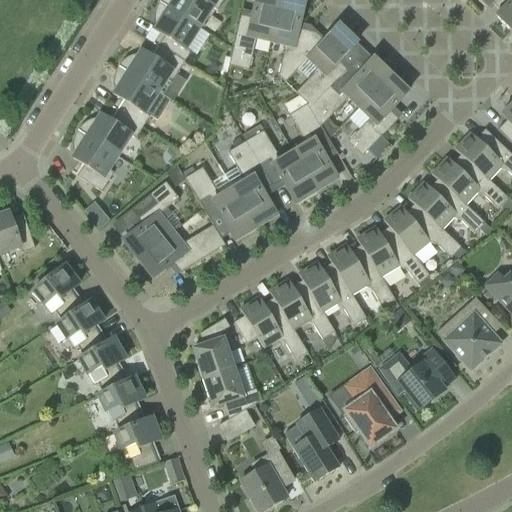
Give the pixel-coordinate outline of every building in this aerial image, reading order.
[(160,2),(158,5),(198,30),(212,9),(217,12),(224,1),(222,0),(162,0),(160,2)] [(255,0),(251,20),(240,17),(228,68),(248,73),(256,40),(270,43),(280,0),(255,0)] [(284,84),(307,60),(324,42),(315,34),(315,35),(298,31),(304,5),(281,0),(280,0),(270,43),(285,47),(277,78),(284,84)] [(474,0),(486,11),(492,5),(496,0),(474,0)] [(511,0),(496,0),(492,5),(500,13),(494,19),(510,34),(511,31),(511,0)] [(185,50),(198,30),(158,5),(157,8),(155,11),(155,13),(154,16),(154,19),(154,22),(155,25),(157,27),(154,32),(163,38),(157,48),(183,65),(190,54),(185,50)] [(298,98),(307,107),(309,111),(350,67),(342,59),(356,45),(338,28),(324,42),(307,60),(318,70),(295,95),(298,98)] [(171,84),(183,65),(157,48),(150,59),(141,53),(137,58),(134,57),(125,61),(117,69),(158,94),(166,80),(171,84)] [(350,67),(309,111),(320,128),(328,142),(337,131),(327,121),(348,99),(359,109),(390,77),(372,61),(359,75),(350,67)] [(122,103),(116,112),(142,129),(149,119),(143,115),(157,94),(158,94),(117,69),(114,78),(114,89),(116,91),(113,97),(122,103)] [(407,94),(390,77),(359,109),(370,120),(346,144),(361,158),(397,121),(389,113),(407,94)] [(306,147),(293,154),(316,192),(336,180),(322,157),(333,150),(328,142),(320,128),(309,111),(307,107),(298,98),(284,107),(290,116),(288,118),(306,147)] [(511,104),(504,113),(500,117),(506,123),(497,132),(511,146),(511,104)] [(135,140),(142,129),(116,112),(109,123),(100,117),(96,122),(93,121),(91,121),(89,122),(86,123),(84,125),(82,126),(80,128),(78,130),(77,132),(117,158),(130,137),(135,140)] [(202,123),(195,134),(205,141),(212,130),(202,123)] [(242,137),(246,143),(263,133),(259,126),(242,137)] [(454,152),(460,157),(488,184),(489,183),(502,169),(511,178),(511,158),(484,131),(472,145),(466,139),(454,152)] [(71,175),(101,194),(113,174),(108,171),(117,158),(77,132),(75,135),(74,137),(73,140),(73,143),(72,145),(72,148),(72,150),(73,153),(76,155),(72,161),(81,167),(75,176),(71,174),(71,175)] [(316,192),(293,154),(280,162),(263,133),(246,143),(245,144),(271,188),(281,182),(295,204),(316,192)] [(242,145),(238,140),(231,144),(234,150),(242,145)] [(245,184),(232,191),(255,229),(275,216),(262,194),(271,188),(245,144),(227,155),(245,184)] [(498,211),(501,208),(507,202),(507,201),(489,183),(488,184),(460,157),(448,169),(443,164),(431,176),(436,182),(465,208),(479,193),(498,211)] [(175,189),(185,183),(184,181),(180,175),(176,168),(166,174),(175,189)] [(180,175),(184,181),(195,174),(191,168),(180,175)] [(195,174),(184,181),(185,183),(210,225),(220,219),(234,241),(255,229),(232,191),(219,199),(202,170),(195,174)] [(228,177),(213,184),(219,196),(234,188),(228,177)] [(474,236),(484,226),(465,208),(436,182),(425,194),(419,188),(407,201),(413,206),(442,233),(442,232),(456,218),(474,236)] [(137,262),(172,235),(158,217),(178,201),(165,184),(130,212),(143,227),(122,244),(137,262)] [(511,206),(507,202),(501,208),(508,214),(511,208),(511,206)] [(450,261),(453,258),(460,250),(442,232),(442,233),(413,206),(406,215),(401,218),(396,212),(383,223),(388,229),(412,259),(413,259),(432,243),(450,261)] [(2,217),(1,213),(0,213),(0,255),(19,249),(21,255),(34,250),(22,216),(21,217),(23,221),(12,225),(8,215),(2,217)] [(109,223),(101,213),(91,222),(99,231),(109,223)] [(492,234),(484,226),(479,231),(486,238),(492,234)] [(181,247),(172,235),(137,262),(152,281),(172,265),(180,274),(224,248),(212,228),(181,247)] [(429,279),(413,259),(412,259),(388,229),(380,236),(374,239),(370,232),(356,241),(360,248),(380,281),(381,281),(401,268),(418,288),(429,279)] [(327,259),(331,266),(350,299),(352,298),(368,288),(382,311),(395,303),(381,281),(380,281),(360,248),(345,257),(341,250),(327,259)] [(460,250),(453,258),(456,261),(464,254),(460,250)] [(448,269),(456,279),(464,272),(457,263),(448,269)] [(365,321),(352,298),(350,299),(331,266),(316,275),(312,268),(297,277),(302,283),(321,316),(322,316),(339,306),(352,328),(365,321)] [(64,321),(82,309),(70,293),(78,287),(63,268),(32,293),(51,317),(56,312),(63,320),(64,321)] [(484,288),(511,316),(511,272),(503,281),(498,275),(484,288)] [(438,282),(446,291),(454,284),(446,275),(438,282)] [(429,279),(418,289),(420,292),(432,282),(429,279)] [(321,316),(302,283),(287,292),(283,285),(268,294),(272,301),(292,334),(293,333),(310,323),(321,342),(334,335),(322,316),(321,316)] [(492,337),(501,328),(474,300),(454,318),(462,326),(443,343),(470,373),(500,346),(492,337)] [(243,319),(256,340),(263,351),(281,341),(294,364),(307,356),(293,333),(292,334),(272,301),(258,310),(254,303),(239,312),(243,319)] [(0,305),(0,322),(10,314),(2,304),(0,305)] [(77,349),(83,358),(105,345),(94,329),(102,323),(89,304),(82,309),(64,321),(63,320),(56,326),(73,351),(77,349)] [(387,321),(394,329),(407,318),(400,310),(387,321)] [(246,346),(256,340),(243,319),(233,325),(246,346)] [(194,360),(201,381),(220,374),(230,371),(223,341),(220,334),(229,329),(224,321),(199,336),(202,347),(192,351),(195,359),(194,360)] [(112,341),(105,345),(83,358),(78,361),(93,387),(97,385),(102,395),(125,384),(116,367),(124,362),(112,341)] [(442,390),(454,381),(431,352),(409,369),(398,354),(376,371),(396,399),(404,393),(408,397),(406,398),(416,411),(418,410),(420,412),(444,393),(442,390)] [(230,371),(220,374),(201,381),(208,402),(209,402),(212,410),(223,406),(228,422),(244,413),(259,404),(255,391),(238,397),(230,371)] [(358,433),(369,449),(386,438),(383,434),(392,428),(374,402),(385,394),(369,371),(347,386),(359,402),(344,413),(345,415),(342,417),(355,436),(358,433)] [(293,385),(299,395),(310,387),(305,378),(293,385)] [(114,423),(119,433),(143,423),(134,406),(143,401),(133,380),(125,384),(102,395),(97,397),(110,425),(114,423)] [(292,450),(313,485),(338,469),(323,444),(335,436),(319,411),(295,426),(305,442),(292,450)] [(244,413),(228,422),(218,428),(225,440),(227,443),(252,428),(244,413)] [(133,473),(157,465),(150,446),(159,442),(151,420),(143,423),(119,433),(113,435),(125,463),(129,462),(133,473)] [(0,464),(10,460),(4,447),(0,448),(0,464)] [(294,483),(276,452),(251,467),(255,474),(240,483),(250,501),(247,503),(252,511),(264,511),(286,500),(281,490),(294,483)] [(177,459),(162,465),(170,486),(185,480),(177,459)] [(112,483),(118,498),(134,492),(128,478),(112,483)] [(177,511),(172,499),(154,506),(137,511),(177,511)]
